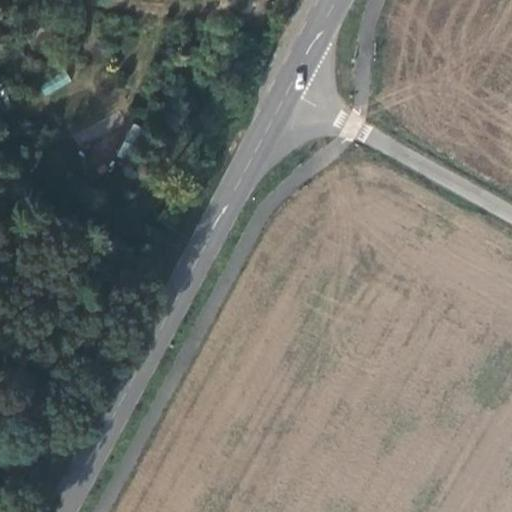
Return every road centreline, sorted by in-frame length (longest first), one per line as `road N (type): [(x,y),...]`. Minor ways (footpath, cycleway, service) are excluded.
road 1 (secondary): [(57,511),(291,90)]
road 2 (unclassified): [(291,90),(511,213)]
